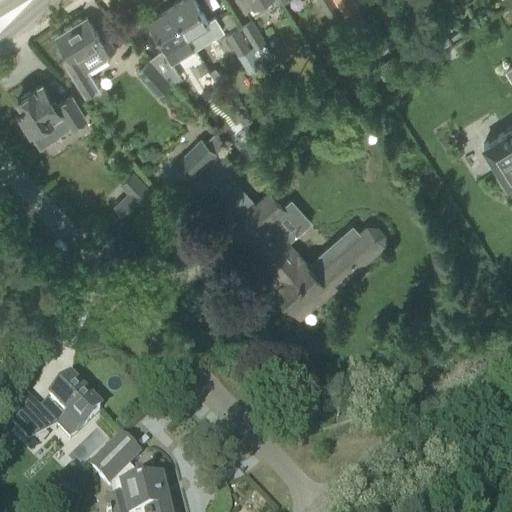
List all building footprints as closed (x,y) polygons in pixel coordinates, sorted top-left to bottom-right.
[(207,21),(200,10),(194,0),(178,0),(169,6),(194,47),(221,31),(213,17),(207,21)] [(241,0),(246,9),(260,0),(263,0),(266,3),(269,0),(241,0)] [(333,0),(344,18),(356,11),(349,0),(333,0)] [(169,6),(147,19),(165,47),(161,49),(170,62),(194,47),(169,6)] [(114,51),(114,50),(107,39),(101,43),(86,17),(54,36),(69,60),(64,63),(78,87),(77,88),(83,98),(98,89),(87,71),(106,59),(104,56),(114,51)] [(263,44),(265,43),(250,19),(240,26),(254,50),(263,44)] [(437,49),(449,42),(441,29),(425,25),(419,29),(418,37),(421,42),(435,46),(437,49)] [(237,55),(248,48),(236,28),(225,35),(237,55)] [(254,50),(261,63),(270,57),(263,44),(254,50)] [(148,59),(134,72),(155,96),(169,83),(161,74),(148,59)] [(172,67),(161,74),(169,83),(176,78),(178,77),(172,67)] [(214,69),(208,72),(215,83),(221,79),(214,69)] [(52,102),(51,101),(41,84),(17,99),(20,103),(19,103),(22,109),(23,108),(26,113),(20,117),(29,133),(30,132),(39,146),(84,118),(70,96),(56,105),(54,101),(52,102)] [(511,126),(482,145),(508,187),(511,184),(511,126)] [(214,153),(204,143),(201,139),(176,165),(189,178),(214,153)] [(221,148),(204,165),(190,179),(206,195),(237,164),(221,148)] [(140,204),(151,193),(132,173),(120,184),(140,204)] [(253,204),(243,212),(228,226),(272,275),(267,279),(294,310),(310,296),(316,303),(383,245),(384,235),(377,227),(367,226),(359,233),(352,225),(306,265),(268,222),(283,209),(269,193),(254,205),(253,204)] [(69,381),(55,395),(40,410),(24,394),(9,423),(26,441),(48,420),(69,442),(99,412),(69,381)] [(143,486),(140,474),(127,478),(122,473),(139,457),(121,439),(119,440),(117,438),(93,462),(91,467),(92,468),(90,469),(108,487),(110,487),(114,502),(105,504),(106,511),(168,511),(162,487),(166,486),(166,487),(167,486),(165,475),(150,479),(150,481),(150,480),(151,484),(143,486)] [(71,485),(65,490),(71,497),(78,491),(71,485)]
